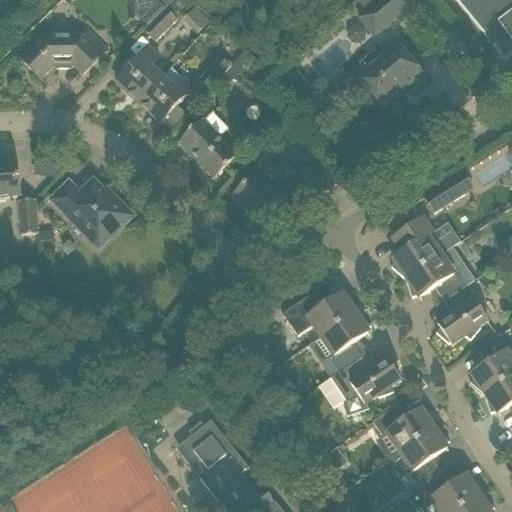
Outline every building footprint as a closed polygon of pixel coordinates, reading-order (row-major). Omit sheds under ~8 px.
[(138,20),(146,28),(164,10),(154,0),(135,0),(141,5),(143,15),(138,20)] [(356,19),(373,40),(413,7),(406,0),(367,0),(372,6),(356,19)] [(511,0),(453,0),(493,49),(495,47),(505,60),(511,54),(511,0)] [(164,10),(146,28),(147,28),(142,33),(155,44),(177,22),(164,10)] [(21,61),(41,81),(53,68),(56,70),(70,71),(73,68),(82,77),(108,51),(88,32),(82,38),(43,38),(21,61)] [(346,81),(359,96),(367,90),(380,106),(406,85),(411,91),(425,79),(394,41),(382,51),(379,48),(359,64),(362,68),(346,81)] [(116,86),(138,106),(162,79),(151,69),(160,59),(149,49),(116,86)] [(198,82),(209,92),(229,69),(218,60),(198,82)] [(162,79),(138,106),(161,126),(194,89),(171,68),(162,79)] [(281,86),(294,101),(310,87),(298,72),(281,86)] [(179,145),(214,181),(238,158),(219,138),(227,131),(211,115),(204,122),(203,121),(179,145)] [(0,164),(0,200),(21,198),(17,162),(0,164)] [(297,176),(303,185),(313,202),(329,193),(313,167),(297,176)] [(232,199),(259,227),(287,200),(278,190),(275,193),(257,175),(232,199)] [(434,215),(464,196),(455,181),(424,200),(434,215)] [(130,215),(120,204),(117,206),(93,182),(80,195),(69,183),(50,202),(71,224),(73,222),(85,234),(83,236),(99,252),(131,221),(128,218),(130,215)] [(17,203),(20,237),(38,236),(36,202),(17,203)] [(405,279),(406,281),(442,257),(435,246),(438,244),(423,222),(424,222),(423,221),(392,242),(393,243),(394,242),(402,255),(393,261),(392,260),(391,261),(394,265),(390,269),(403,280),(405,279)] [(52,233),(39,235),(41,252),(54,251),(52,233)] [(435,291),(444,304),(467,288),(457,274),(455,276),(442,257),(406,281),(408,283),(406,284),(411,300),(418,298),(420,302),(421,301),(421,300),(435,291)] [(467,288),(444,304),(453,317),(439,326),(438,325),(437,326),(452,349),(453,348),(453,347),(465,338),(470,343),(481,330),(489,325),(474,304),(476,302),(467,288)] [(313,327),(321,339),(355,316),(341,295),(340,296),(340,297),(326,306),(317,292),(282,316),(297,338),(313,327)] [(329,361),(339,375),(362,359),(353,346),(367,337),(368,338),(369,337),(366,333),(370,329),(371,330),(372,329),(358,317),(356,318),(355,316),(321,339),(334,358),(329,361)] [(122,328),(116,337),(125,343),(131,334),(122,328)] [(484,395),(485,397),(511,378),(511,360),(507,354),(510,352),(500,337),(477,353),(486,367),(473,376),(472,375),(471,376),(474,380),(469,385),(482,396),(484,395)] [(362,359),(339,375),(331,381),(346,403),(342,405),(347,419),(369,411),(365,406),(376,399),(378,400),(394,395),(391,389),(399,383),(400,384),(401,384),(398,380),(400,379),(394,363),(388,365),(386,361),(384,362),(385,363),(371,372),(362,359)] [(511,378),(485,397),(486,398),(485,400),(490,416),(509,409),(508,408),(511,406),(511,378)] [(387,436),(400,455),(434,432),(433,430),(434,429),(429,413),(422,415),(419,411),(418,411),(419,412),(405,422),(396,408),(372,424),(382,439),(387,436)] [(189,433),(192,438),(184,445),(207,475),(199,481),(224,511),(281,511),(275,504),(273,506),(269,497),(260,501),(241,477),(249,471),(211,423),(204,429),(200,424),(189,433)] [(408,477),(418,491),(441,475),(432,462),(446,452),(447,453),(448,453),(445,449),(449,444),(437,432),(435,433),(434,432),(400,455),(412,474),(408,477)] [(337,450),(325,458),(336,473),(347,465),(337,450)] [(432,502),(438,511),(457,511),(479,498),(477,496),(479,495),(473,479),(467,481),(464,477),(463,478),(464,479),(450,488),(441,475),(418,491),(427,505),(432,502)] [(492,511),(494,510),(481,499),(480,500),(479,498),(457,511),(492,511)]
